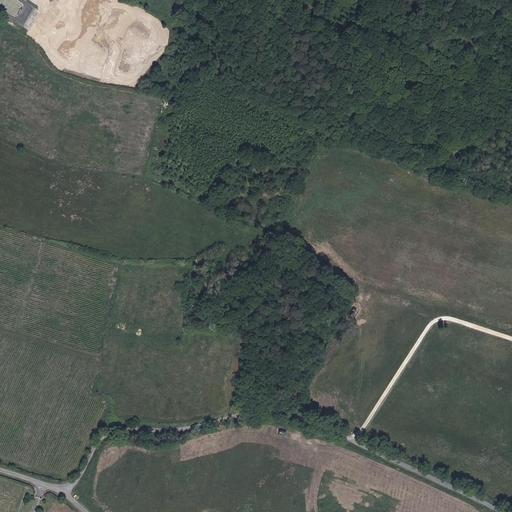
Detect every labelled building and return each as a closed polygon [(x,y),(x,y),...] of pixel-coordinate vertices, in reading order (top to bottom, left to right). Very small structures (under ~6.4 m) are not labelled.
[(80,0),(63,0),(62,3),(73,11),(80,0)] [(105,6),(91,1),(88,10),(102,15),(105,6)] [(130,16),(114,9),(109,23),(115,25),(116,22),(126,26),(130,16)] [(64,10),(48,34),(58,41),(74,17),(64,10)] [(157,34),(142,23),(135,32),(150,43),(157,34)] [(84,54),(65,44),(60,53),(78,63),(84,54)] [(114,48),(107,46),(103,62),(111,64),(114,48)] [(99,52),(88,47),(82,60),(93,65),(99,52)] [(136,73),(138,62),(121,58),(119,70),(136,73)]
